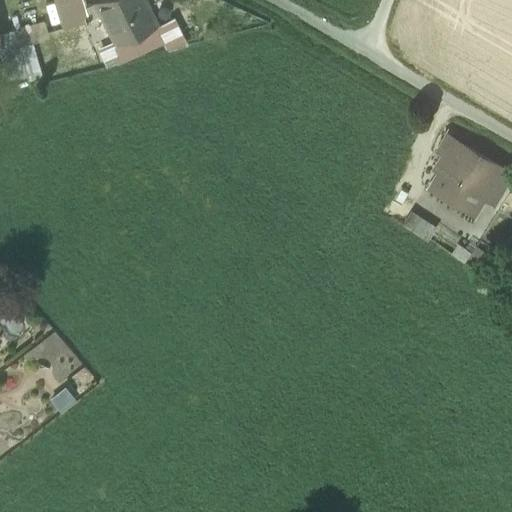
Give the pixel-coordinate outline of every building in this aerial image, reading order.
[(54,0),(62,29),(89,21),(84,6),(82,0),(54,0)] [(112,42),(114,46),(156,27),(158,26),(158,25),(145,0),(98,0),(92,3),(99,15),(112,42)] [(84,6),(89,21),(99,15),(92,3),(84,6)] [(158,26),(156,27),(163,41),(168,50),(184,45),(184,44),(187,43),(185,39),(183,40),(172,17),(158,25),(158,26)] [(121,62),(163,41),(156,27),(114,46),(121,62)] [(0,57),(7,82),(26,77),(12,29),(0,32),(0,57)] [(106,65),(121,62),(114,46),(112,42),(97,49),(106,65)] [(434,186),(457,199),(465,184),(483,195),(492,180),(502,186),(509,174),(449,138),(444,146),(454,151),(449,160),(434,186)] [(454,151),(444,146),(439,154),(449,160),(454,151)] [(492,180),(483,195),(494,201),(502,186),(492,180)] [(474,209),(483,195),(465,184),(457,199),(474,209)] [(411,209),(403,224),(427,236),(435,221),(411,209)] [(50,395),(61,409),(76,398),(66,384),(50,395)]
